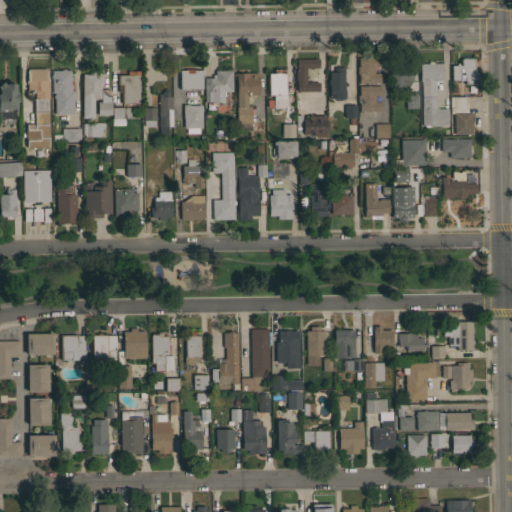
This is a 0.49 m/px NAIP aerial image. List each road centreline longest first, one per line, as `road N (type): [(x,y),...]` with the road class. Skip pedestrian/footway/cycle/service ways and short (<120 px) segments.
road 1 (tertiary): [(511,25),(0,33)]
road 2 (residential): [(506,477),(0,475)]
road 3 (residential): [(0,314),(72,306),(503,301)]
road 4 (residential): [(502,238),(0,249)]
road 5 (residential): [(498,26),(507,511)]
